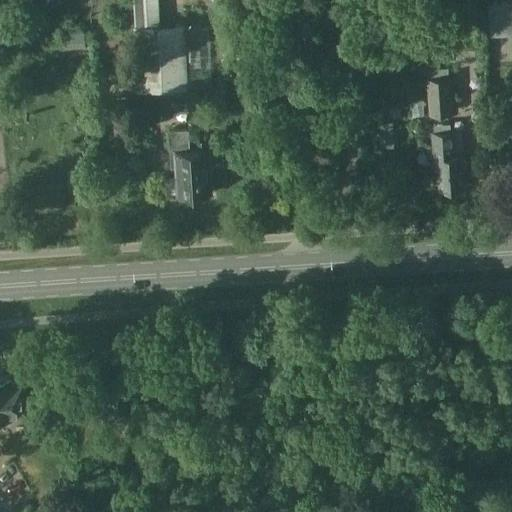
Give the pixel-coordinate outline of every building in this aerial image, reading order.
[(131,0),(132,25),(160,25),(159,0),(131,0)] [(511,32),(511,26),(511,18),(511,2),(489,4),(491,34),(511,32)] [(160,25),(132,25),(136,90),(188,88),(185,24),(160,25)] [(222,47),(231,34),(221,27),(212,40),(222,47)] [(58,31),(60,44),(84,41),(83,31),(83,28),(58,31)] [(404,67),(414,65),(412,50),(401,51),(404,67)] [(428,69),(428,77),(427,77),(428,115),(452,115),(451,77),(448,77),(448,68),(428,69)] [(453,131),(431,131),(433,172),(438,172),(438,186),(464,185),(463,153),(454,153),(453,131)] [(176,167),(178,196),(179,195),(180,198),(192,197),(192,195),(210,194),(208,150),(170,152),(171,168),(176,167)] [(156,184),(168,184),(167,164),(155,164),(156,184)] [(0,421),(11,421),(10,417),(24,417),(23,384),(8,385),(8,380),(0,380),(0,421)] [(431,511),(465,511),(468,508),(439,485),(422,506),(431,511)]
